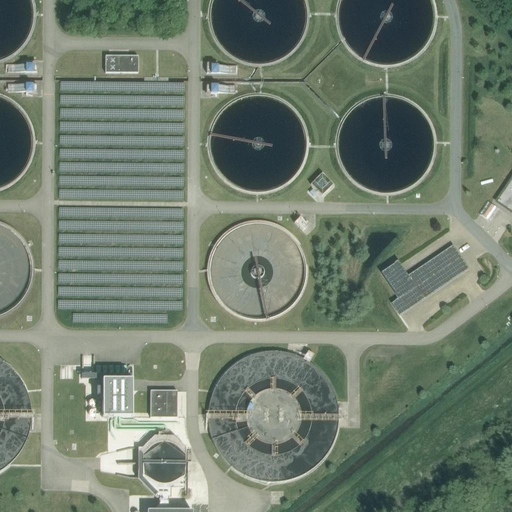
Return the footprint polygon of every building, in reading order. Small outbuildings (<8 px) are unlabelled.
[(105,56),(105,73),(138,73),(138,57),(129,57),(109,56),(105,56)] [(322,173),(311,185),(313,186),(322,196),(333,185),(322,173)] [(511,179),(497,202),(511,212),(511,179)] [(480,214),(489,220),(497,207),(488,202),(480,214)] [(299,219),(294,223),(302,232),(307,227),(299,219)] [(399,261),(381,274),(398,298),(399,299),(399,300),(402,298),(410,310),(470,269),(454,245),(409,276),(401,264),(399,261)] [(308,352),(303,359),(309,362),(314,355),(308,352)] [(102,380),(102,418),(132,418),(132,380),(102,380)] [(151,391),(150,418),(157,418),(177,418),(177,391),(157,391),(151,391)] [(138,448),(138,479),(154,495),(156,498),(159,498),(159,505),(152,511),(147,511),(192,511),(175,511),(169,504),(169,498),(171,498),(171,488),(185,488),(185,495),(187,495),(188,463),(186,463),(186,448),(174,436),(154,436),(142,448),(138,448)]
